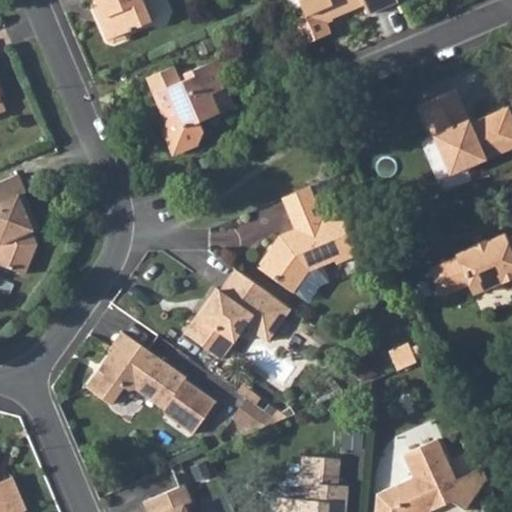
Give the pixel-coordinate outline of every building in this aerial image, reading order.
[(98,0),(105,15),(99,17),(109,40),(118,45),(131,40),(133,27),(153,20),(144,0),(98,0)] [(297,0),(302,12),(290,17),(301,42),(328,31),(323,18),(362,2),(366,12),(394,0),(297,0)] [(151,91),(158,108),(163,106),(168,116),(159,129),(170,155),(193,146),(202,130),(199,121),(219,113),(210,92),(224,87),(213,59),(184,71),(187,78),(179,81),(173,64),(150,74),(157,89),(151,91)] [(464,167),(511,146),(511,125),(505,108),(467,125),(453,89),(418,103),(440,157),(457,150),(464,167)] [(448,174),(464,167),(457,150),(440,157),(448,174)] [(0,266),(25,276),(37,247),(30,234),(35,233),(33,225),(21,197),(26,195),(18,175),(0,182),(0,266)] [(314,195),(308,182),(280,194),(285,206),(314,195)] [(256,260),(292,286),(307,264),(334,252),(336,258),(358,249),(340,211),(324,217),(314,195),(285,206),(293,223),(297,232),(289,234),(282,228),(280,226),(256,260)] [(297,232),(293,223),(282,228),(289,234),(297,232)] [(467,284),(469,289),(479,293),(511,279),(511,233),(502,238),(500,234),(483,241),(485,245),(476,249),(474,245),(455,253),(456,257),(428,269),(440,295),(467,284)] [(215,287),(182,330),(220,357),(245,324),(269,341),(293,308),(277,297),(237,269),(221,291),(215,287)] [(187,381),(121,335),(112,347),(115,349),(86,390),(109,406),(122,389),(134,390),(165,411),(166,415),(194,435),(216,401),(185,381),(187,381)] [(241,435),(277,419),(244,396),(232,414),(241,435)] [(440,437),(404,452),(415,476),(375,492),(373,511),(429,511),(445,506),(442,500),(451,496),(464,510),(488,478),(484,468),(458,480),(440,437)] [(343,511),(348,484),(335,482),(337,458),(297,453),(295,480),(303,481),(303,496),(274,493),(272,511),(343,511)] [(0,511),(20,511),(26,510),(13,475),(0,480),(0,511)] [(187,511),(184,504),(192,500),(185,483),(142,500),(147,511),(187,511)]
